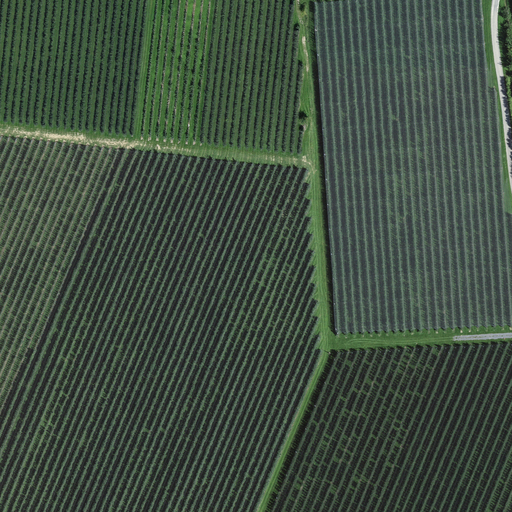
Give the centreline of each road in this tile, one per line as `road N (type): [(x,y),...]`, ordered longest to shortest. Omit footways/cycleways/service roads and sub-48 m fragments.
road 1 (track): [(511,167),(497,0)]
road 2 (track): [(152,0),(137,129)]
